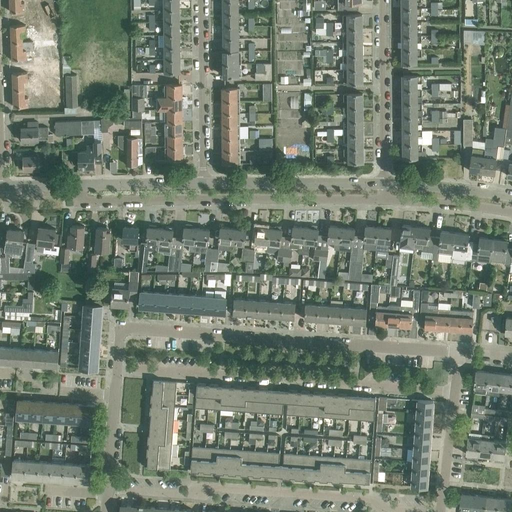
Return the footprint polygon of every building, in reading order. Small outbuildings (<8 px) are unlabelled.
[(22,0),(5,0),(6,11),(23,11),(22,0)] [(179,9),(179,0),(164,0),(165,9),(179,9)] [(238,0),(223,0),(223,13),(238,12),(238,0)] [(338,0),(338,8),(345,9),(358,9),(358,3),(362,3),(361,0),(338,0)] [(422,1),(421,0),(401,0),(402,8),(417,8),(417,1),(422,1)] [(417,8),(402,8),(402,22),(417,22),(417,15),(421,15),(421,8),(417,8)] [(179,9),(165,9),(165,21),(179,21),(179,9)] [(238,12),(223,13),(223,25),(238,25),(238,21),(238,12)] [(343,21),(343,28),(347,28),(362,28),(362,14),(352,14),(343,14),(343,21)] [(179,21),(165,21),(165,34),(179,34),(179,21)] [(417,22),(402,22),(402,36),(418,35),(418,29),(421,29),(421,22),(417,22)] [(21,65),(62,64),(61,32),(45,32),(45,40),(40,40),(41,49),(25,50),(25,49),(21,49),(20,34),(25,34),(25,24),(7,25),(8,59),(21,59),(21,65)] [(238,25),(223,25),(223,38),(238,38),(238,25)] [(347,28),(343,28),(343,35),(343,42),(347,42),(362,42),(362,28),(347,28)] [(464,30),(463,41),(473,41),(473,43),(484,44),(484,31),(464,30)] [(179,34),(165,34),(165,46),(180,46),(179,34)] [(418,35),(402,36),(402,50),(418,49),(418,43),(422,43),(422,35),(418,35)] [(239,51),(238,38),(223,38),(224,51),(241,51),(239,51)] [(347,42),(343,42),(343,49),(347,49),(347,55),(362,55),(362,42),(347,42)] [(180,46),(165,46),(165,60),(180,59),(180,46)] [(422,56),(422,49),(402,50),(402,64),(418,63),(417,56),(422,56)] [(241,51),(224,51),(224,63),(242,63),(241,51)] [(347,55),(343,55),(343,62),(347,62),(347,69),(363,69),(362,55),(347,55)] [(180,72),(180,59),(165,60),(165,72),(180,72)] [(242,76),(242,63),(224,63),(224,76),(242,76)] [(255,72),(255,80),(271,79),(271,63),(265,63),(265,72),(255,72)] [(347,69),(343,69),(343,76),(348,76),(348,83),(353,83),(363,83),(363,69),(347,69)] [(25,72),(9,72),(10,106),(26,106),(25,72)] [(77,74),(64,74),(65,106),(77,106),(77,74)] [(403,76),(402,76),(403,89),(418,89),(422,89),(422,83),(422,75),(412,75),(403,76)] [(61,77),(44,77),(44,87),(61,87),(61,77)] [(272,83),(263,83),(263,92),(272,92),(272,83)] [(147,84),(139,84),(139,97),(145,97),(147,97),(147,84)] [(172,84),(165,84),(165,97),(182,96),(182,84),(180,84),(172,84)] [(225,88),(222,88),(222,100),(240,100),(240,88),(239,88),(232,88),(225,88)] [(418,89),(403,89),(403,103),(418,103),(422,103),(422,96),(422,89),(418,89)] [(353,93),(343,93),(343,101),(344,101),(348,101),(348,107),(363,107),(363,93),(353,93)] [(165,97),(158,97),(158,109),(165,109),(182,109),(182,96),(165,97)] [(139,97),(132,97),(132,110),(133,110),(142,110),(145,110),(145,97),(139,97)] [(239,113),(240,100),(222,100),(222,113),(239,113)] [(418,103),(403,103),(403,117),(418,116),(418,110),(421,110),(422,110),(422,103),(418,103)] [(485,149),(482,172),(494,174),(496,164),(497,158),(502,159),(505,142),(510,104),(506,103),(502,127),(495,126),(493,144),(486,143),(485,149)] [(348,107),(343,107),(343,121),(363,121),(363,107),(348,107)] [(182,109),(165,109),(165,122),(182,122),(182,109)] [(239,113),(222,113),(222,125),(240,125),(239,113)] [(142,116),(133,117),(121,117),(124,117),(124,127),(129,127),(129,135),(118,135),(118,144),(119,145),(119,146),(120,147),(121,148),(122,149),(123,149),(127,149),(127,155),(126,155),(126,165),(138,165),(138,137),(143,137),(143,116),(142,116)] [(418,116),(403,117),(403,130),(418,130),(418,123),(423,123),(423,116),(421,116),(418,116)] [(113,117),(101,118),(101,119),(101,126),(102,128),(105,128),(113,123),(113,117)] [(472,118),(463,118),(463,129),(463,145),(472,145),(472,140),(472,129),(472,118)] [(94,127),(94,120),(55,121),(56,135),(94,133),(94,127)] [(363,121),(343,121),(343,128),(348,128),(348,134),(363,134),(363,121)] [(38,122),(28,122),(29,128),(22,128),(22,141),(30,141),(30,143),(39,143),(39,142),(53,142),(53,134),(48,134),(48,127),(38,127),(38,122)] [(182,134),(182,122),(165,122),(165,134),(182,134)] [(240,125),(222,125),(223,137),(240,137),(240,125)] [(78,152),(72,152),(72,164),(79,164),(79,168),(95,168),(95,163),(102,162),(102,152),(102,145),(102,141),(102,128),(101,126),(94,127),(94,133),(95,141),(95,145),(94,145),(87,145),(87,152),(78,152)] [(418,130),(403,130),(403,144),(422,144),(422,137),(423,137),(423,130),(418,130)] [(151,134),(145,134),(145,142),(156,142),(156,134),(151,134)] [(182,134),(165,134),(165,146),(183,146),(182,134)] [(348,134),(343,134),(344,141),(349,141),(349,148),(363,148),(363,134),(348,134)] [(292,137),(287,136),(286,144),(289,144),(288,149),(297,150),(297,145),(292,144),(292,137)] [(240,137),(223,137),(223,150),(240,150),(240,142),(245,142),(244,138),(240,138),(240,137)] [(422,151),(422,144),(403,144),(403,158),(418,158),(418,151),(422,151)] [(183,146),(165,146),(165,150),(165,160),(183,160),(183,146)] [(156,160),(155,147),(145,147),(145,157),(151,157),(151,160),(156,160)] [(482,172),(485,149),(473,147),(470,171),(482,172)] [(344,148),(344,152),(344,162),(363,162),(363,148),(349,148),(344,148)] [(37,156),(23,156),(23,170),(40,170),(40,169),(48,168),(47,149),(36,150),(37,156)] [(240,150),(223,150),(223,163),(240,163),(240,153),(240,150)] [(511,160),(502,159),(501,166),(509,167),(508,176),(511,176),(511,160)] [(185,225),(185,227),(183,242),(190,243),(189,251),(194,251),(197,228),(192,227),(192,226),(191,224),(187,224),(185,225)] [(401,234),(400,246),(414,247),(416,226),(402,224),(401,234)] [(69,233),(68,243),(68,246),(83,247),(85,226),(72,225),(71,233),(69,233)] [(149,225),(149,227),(148,227),(146,242),(153,243),(153,251),(158,251),(161,228),(156,228),(156,226),(149,225)] [(311,228),(306,227),(303,253),(308,254),(309,243),(317,244),(318,229),(318,227),(317,225),(312,225),(311,226),(311,228)] [(330,225),(329,235),(328,241),(335,242),(334,249),(339,250),(342,227),(330,225)] [(366,225),(365,235),(364,246),(370,247),(370,249),(376,250),(378,226),(366,225)] [(219,242),(218,249),(225,249),(231,250),(232,243),(233,228),(221,226),(220,236),(219,242)] [(255,241),(254,249),(255,249),(255,250),(267,252),(268,243),(270,228),(257,226),(256,236),(255,241)] [(268,243),(267,252),(278,253),(278,247),(280,247),(280,244),(281,239),(282,229),(281,229),(282,226),(276,226),(275,228),(270,228),(268,243)] [(293,226),(292,236),(291,247),(298,248),(298,253),(303,253),(306,227),(293,226)] [(376,242),(376,250),(388,251),(389,244),(390,238),(391,228),(378,226),(376,242)] [(416,226),(414,247),(422,248),(422,251),(432,252),(432,250),(433,249),(434,237),(429,236),(430,228),(416,226)] [(40,227),(38,237),(36,251),(44,252),(45,245),(54,246),(54,244),(57,245),(59,234),(55,234),(56,229),(40,227)] [(96,245),(95,250),(102,250),(110,251),(110,241),(111,231),(106,231),(106,228),(97,227),(96,237),(96,245)] [(124,227),(123,237),(123,240),(129,240),(129,250),(135,250),(135,257),(138,257),(140,244),(138,244),(139,228),(124,227)] [(169,254),(168,265),(156,264),(155,271),(174,271),(176,249),(171,248),(173,230),(173,228),(166,227),(166,229),(161,228),(158,251),(163,252),(163,253),(169,254)] [(351,252),(350,259),(348,279),(354,279),(356,260),(358,247),(352,247),(353,244),(355,228),(342,227),(339,250),(341,250),(343,250),(343,251),(351,252)] [(195,244),(194,251),(200,252),(206,253),(207,248),(208,245),(208,239),(209,229),(197,228),(196,235),(195,244)] [(233,228),(232,243),(244,245),(246,229),(233,228)] [(7,239),(5,252),(5,256),(9,256),(13,256),(13,253),(13,252),(13,251),(22,252),(22,245),(23,237),(24,231),(8,229),(7,239)] [(431,257),(431,258),(432,258),(438,259),(439,253),(452,255),(453,247),(455,232),(441,231),(440,237),(434,237),(433,249),(432,250),(432,252),(431,257)] [(452,255),(452,256),(466,258),(465,260),(471,260),(471,259),(473,243),(468,242),(469,234),(455,232),(453,247),(452,255)] [(473,243),(471,259),(491,261),(491,260),(493,238),(480,237),(479,244),(473,243)] [(493,238),(491,260),(504,262),(503,265),(509,265),(509,263),(511,249),(506,248),(507,240),(493,238)] [(24,268),(24,271),(32,272),(35,272),(35,262),(33,262),(35,244),(28,243),(27,245),(25,263),(24,268)] [(149,245),(140,244),(138,257),(140,257),(139,259),(140,259),(139,271),(146,271),(147,258),(149,245)] [(278,253),(277,261),(285,261),(286,248),(280,247),(278,247),(278,253)] [(364,248),(358,247),(356,260),(354,279),(360,280),(364,248)] [(61,248),(60,262),(69,263),(70,248),(61,248)] [(206,253),(205,264),(206,264),(205,271),(210,271),(213,249),(207,248),(206,253)] [(255,249),(249,248),(246,271),(253,272),(255,249)] [(183,249),(176,249),(174,271),(180,271),(183,249)] [(213,249),(210,271),(217,271),(219,249),(213,249)] [(320,261),(318,277),(325,278),(328,250),(321,249),(320,261)] [(96,254),(87,253),(86,270),(94,270),(96,254)] [(399,256),(393,255),(391,266),(391,267),(389,285),(396,285),(399,256)] [(5,256),(0,256),(0,271),(10,272),(9,256),(5,256)] [(115,258),(114,269),(122,270),(123,258),(115,258)] [(70,271),(71,264),(62,263),(61,271),(70,271)] [(0,285),(2,286),(2,279),(5,279),(23,279),(28,279),(28,289),(34,289),(35,272),(32,272),(24,271),(24,272),(19,272),(10,272),(0,271),(0,285)] [(139,271),(132,271),(131,271),(129,289),(106,287),(105,297),(112,297),(112,305),(128,306),(129,297),(137,297),(138,281),(139,271)] [(249,275),(249,281),(260,282),(260,279),(261,273),(260,273),(260,276),(249,275)] [(261,273),(260,279),(272,280),(272,282),(273,282),(273,277),(272,277),(273,274),(261,273)] [(166,279),(166,274),(158,274),(158,279),(159,279),(159,284),(166,284),(166,281),(166,279)] [(216,279),(216,274),(207,274),(207,279),(208,279),(208,286),(215,286),(216,279)] [(231,274),(216,274),(216,279),(224,279),(224,285),(231,285),(231,274)] [(296,279),(285,278),(285,283),(296,284),(296,287),(300,288),(301,278),(296,278),(296,279)] [(390,285),(372,283),(370,301),(378,302),(379,292),(390,293),(390,285)] [(451,292),(450,297),(461,298),(462,289),(453,289),(453,292),(451,292)] [(413,306),(401,305),(399,326),(412,327),(412,324),(417,324),(420,290),(414,290),(413,306)] [(140,297),(139,307),(152,308),(154,292),(141,291),(140,297)] [(480,291),(473,291),(472,307),(479,308),(480,291)] [(5,305),(5,311),(5,314),(29,316),(30,312),(32,312),(33,299),(33,292),(28,292),(28,298),(22,298),(22,303),(22,305),(5,305)] [(166,293),(154,292),(152,308),(165,309),(166,293)] [(491,305),(492,293),(484,292),(483,304),(491,305)] [(166,293),(165,309),(176,310),(178,294),(166,293)] [(178,294),(176,310),(189,310),(190,294),(178,294)] [(202,295),(190,294),(189,310),(201,311),(202,295)] [(202,295),(201,311),(213,312),(214,296),(202,295)] [(227,297),(214,296),(213,312),(226,313),(227,297)] [(234,304),(234,314),(246,315),(247,299),(235,298),(234,304)] [(259,300),(247,299),(246,315),(258,315),(259,300)] [(271,301),(259,300),(258,315),(270,316),(271,301)] [(271,301),(270,316),(281,317),(282,302),(271,301)] [(282,302),(281,317),(294,318),(295,303),(285,302),(282,302)] [(428,302),(421,302),(420,315),(425,316),(425,328),(436,328),(438,305),(428,305),(428,302)] [(84,317),(102,318),(103,305),(85,304),(84,317)] [(306,304),(305,319),(317,320),(318,304),(316,304),(306,304)] [(318,304),(317,320),(329,321),(330,305),(318,304)] [(401,305),(389,304),(387,325),(399,326),(401,305)] [(330,305),(329,321),(341,322),(342,306),(330,305)] [(342,306),(341,322),(353,322),(354,307),(342,306)] [(375,324),(387,325),(388,307),(377,306),(375,324)] [(354,307),(353,322),(365,323),(366,313),(367,308),(354,307)] [(436,328),(448,329),(450,310),(438,308),(436,328)] [(482,312),(480,332),(500,334),(501,314),(497,309),(487,308),(482,312)] [(450,310),(448,329),(460,330),(461,310),(450,310)] [(474,311),(461,310),(460,330),(472,331),(474,311)] [(84,317),(83,329),(101,331),(102,318),(84,317)] [(36,321),(24,320),(27,320),(27,325),(27,331),(35,331),(36,326),(36,321)] [(11,327),(11,321),(2,321),(2,326),(3,326),(2,332),(11,332),(11,327)] [(48,324),(47,332),(51,332),(51,330),(60,330),(61,325),(48,324)] [(101,331),(83,329),(82,342),(100,343),(101,331)] [(82,342),(81,355),(99,356),(100,343),(82,342)] [(0,362),(9,363),(10,348),(0,347),(0,362)] [(10,348),(9,363),(21,364),(22,349),(10,348)] [(22,349),(21,364),(33,365),(34,350),(22,349)] [(34,350),(33,365),(44,366),(46,351),(34,350)] [(46,351),(44,366),(58,367),(58,357),(59,352),(46,351)] [(99,356),(81,355),(80,368),(98,370),(99,356)] [(474,387),(474,392),(487,393),(487,388),(489,371),(476,370),(474,387)] [(501,373),(489,371),(487,388),(499,389),(501,373)] [(511,389),(511,373),(501,373),(499,389),(511,391),(511,389)] [(177,381),(152,380),(154,381),(153,392),(151,392),(176,394),(177,381)] [(197,383),(195,407),(208,408),(210,385),(206,385),(206,384),(197,383)] [(218,385),(210,384),(208,408),(221,409),(222,385),(222,386),(218,386),(218,385)] [(231,385),(222,385),(221,409),(233,410),(235,386),(234,386),(234,387),(230,387),(231,385)] [(243,386),(235,386),(233,410),(245,411),(247,387),(247,388),(243,388),(243,386)] [(255,387),(247,387),(245,411),(257,412),(259,389),(255,389),(255,387)] [(259,389),(257,412),(270,413),(272,390),(268,390),(268,388),(259,388),(259,389)] [(272,390),(270,413),(283,414),(285,389),(284,389),(284,391),(272,390)] [(289,390),(287,414),(299,415),(301,392),(297,392),(297,390),(289,390)] [(310,391),(301,391),(301,392),(299,415),(312,416),(313,393),(310,393),(310,391)] [(322,392),(314,391),(313,393),(312,416),(324,417),(326,394),(322,394),(322,392)] [(176,394),(151,392),(151,401),(152,401),(152,405),(151,405),(175,407),(176,394)] [(334,393),(326,392),(326,394),(324,417),(337,418),(338,395),(334,394),(334,393)] [(338,395),(337,418),(349,419),(351,396),(347,395),(347,394),(338,393),(338,395)] [(363,397),(351,396),(349,419),(362,419),(363,397)] [(363,397),(362,419),(374,420),(376,396),(375,396),(375,397),(363,397)] [(379,397),(378,409),(386,410),(387,402),(396,402),(397,398),(387,397),(385,397),(379,397)] [(18,400),(17,418),(29,419),(30,401),(18,400)] [(418,400),(417,412),(432,414),(433,401),(418,400)] [(30,401),(29,419),(42,419),(43,402),(30,401)] [(43,402),(42,419),(54,420),(56,403),(43,402)] [(56,403),(54,420),(68,421),(69,404),(56,403)] [(69,404),(68,421),(80,422),(81,404),(69,404)] [(81,404),(80,422),(94,423),(95,405),(81,404)] [(472,404),(471,413),(484,414),(484,413),(485,409),(485,405),(472,404)] [(175,407),(151,405),(150,413),(151,413),(151,417),(174,419),(175,407)] [(417,412),(416,425),(432,426),(432,414),(417,412)] [(174,419),(151,417),(150,430),(173,431),(174,419)] [(432,426),(416,425),(415,437),(431,438),(432,426)] [(173,431),(150,430),(150,434),(148,434),(148,442),(172,444),(173,431)] [(494,435),(482,434),(479,456),(492,457),(493,440),(494,435)] [(415,437),(414,449),(430,450),(431,438),(415,437)] [(468,437),(466,454),(479,456),(481,439),(468,437)] [(493,440),(492,457),(504,458),(506,442),(493,440)] [(172,444),(148,442),(149,443),(149,446),(148,446),(147,455),(171,456),(172,444)] [(71,450),(79,450),(79,454),(79,445),(71,444),(71,450)] [(92,445),(79,445),(79,454),(84,455),(85,451),(92,451),(92,445)] [(205,447),(193,446),(191,470),(200,471),(200,470),(204,470),(204,471),(205,447)] [(218,448),(205,447),(204,471),(212,472),(212,471),(216,471),(216,472),(218,448)] [(230,449),(218,448),(216,472),(224,473),(224,471),(228,472),(228,473),(230,449)] [(243,450),(230,449),(228,473),(237,474),(237,472),(241,473),(241,474),(243,450)] [(414,449),(414,461),(429,462),(430,450),(414,449)] [(255,451),(243,450),(241,474),(249,475),(249,473),(253,474),(253,475),(255,451)] [(11,451),(6,451),(5,463),(2,463),(10,464),(11,451)] [(267,452),(255,451),(253,475),(261,476),(262,474),(266,474),(267,452)] [(280,453),(267,452),(266,474),(278,475),(278,477),(280,453)] [(282,476),(282,477),(291,478),(291,476),(295,477),(297,454),(284,453),(282,476)] [(309,455),(297,454),(295,477),(295,478),(303,479),(303,477),(307,478),(309,455)] [(171,456),(147,455),(148,455),(148,467),(146,466),(146,467),(170,469),(171,456)] [(321,456),(309,455),(307,478),(307,479),(316,480),(316,478),(320,478),(321,456)] [(334,456),(321,456),(320,478),(320,480),(328,480),(328,479),(332,479),(334,456)] [(332,479),(332,481),(340,481),(340,480),(345,480),(347,457),(334,456),(332,479)] [(359,458),(347,457),(345,480),(357,481),(359,458)] [(359,458),(357,481),(369,482),(369,483),(370,483),(372,459),(359,458)] [(14,459),(12,477),(25,478),(26,460),(14,459)] [(26,460),(25,478),(38,479),(39,461),(26,460)] [(39,461),(38,479),(50,480),(51,462),(39,461)] [(414,461),(413,473),(428,474),(429,462),(414,461)] [(51,462),(50,480),(63,481),(65,463),(51,462)] [(10,464),(2,463),(1,476),(9,477),(10,464)] [(63,481),(76,482),(77,464),(65,463),(63,481)] [(77,464),(76,482),(90,483),(91,465),(77,464)] [(413,473),(412,486),(418,486),(420,487),(427,487),(428,474),(413,473)] [(462,493),(460,510),(472,511),(474,494),(462,493)] [(484,511),(487,496),(474,494),(472,511),(479,511),(484,511)] [(497,511),(499,497),(487,496),(484,511),(497,511)] [(510,511),(511,499),(499,497),(497,511),(510,511)]
